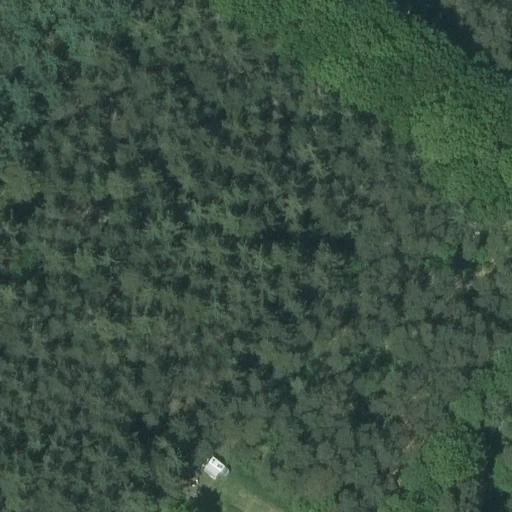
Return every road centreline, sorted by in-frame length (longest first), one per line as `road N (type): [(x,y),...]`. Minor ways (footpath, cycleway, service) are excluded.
road 1 (track): [(511,232),(209,0)]
road 2 (track): [(511,173),(281,0)]
